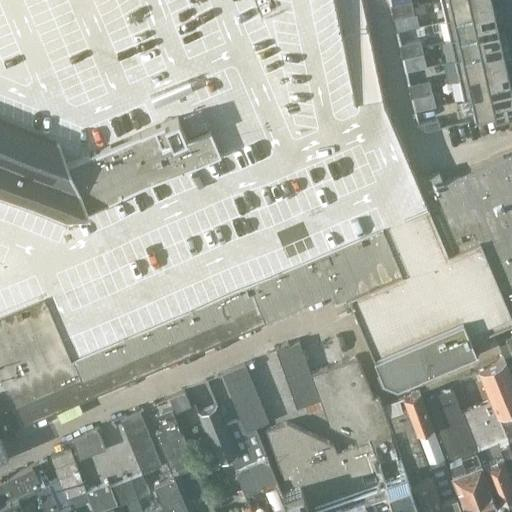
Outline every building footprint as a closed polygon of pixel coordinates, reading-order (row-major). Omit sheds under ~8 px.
[(0,0),(0,430),(263,320),(310,300),(331,291),(335,299),(347,294),(356,317),(382,377),(394,382),(396,383),(452,360),(464,355),(472,336),(478,333),(491,328),(511,318),(511,152),(485,164),(462,174),(443,182),(439,170),(416,180),(403,148),(383,104),(379,79),(371,43),(364,8),(338,13),(334,0),(0,0)] [(410,0),(405,0),(400,1),(401,8),(403,14),(413,12),(412,5),(410,0)] [(441,0),(446,19),(452,17),(493,8),(491,0),(441,0)] [(400,1),(390,3),(391,10),(393,17),(403,14),(401,8),(400,1)] [(493,8),(452,17),(456,37),(498,28),(493,8)] [(502,48),(498,28),(456,37),(461,56),(454,58),(454,59),(502,48)] [(419,39),(409,41),(410,48),(412,54),(422,52),(421,45),(419,39)] [(409,41),(399,43),(400,50),(402,56),(412,54),(410,48),(409,41)] [(454,59),(458,79),(507,68),(502,48),(454,59)] [(458,79),(463,98),(511,87),(507,68),(458,79)] [(428,78),(418,81),(421,94),(431,92),(429,85),(428,78)] [(418,81),(407,83),(409,90),(410,96),(421,94),(418,81)] [(511,109),(511,92),(511,87),(463,98),(463,99),(470,98),(474,118),(511,109)] [(436,117),(417,122),(417,123),(425,129),(439,125),(436,117)] [(503,335),(495,339),(502,356),(511,377),(511,331),(503,335)] [(275,350),(279,360),(302,351),(298,339),(288,344),(287,341),(274,347),(275,350)] [(302,351),(279,360),(283,372),(307,363),(302,351)] [(496,359),(477,366),(491,398),(496,411),(500,420),(511,450),(511,377),(502,356),(496,359)] [(367,439),(395,511),(418,511),(408,482),(406,476),(401,459),(385,416),(377,393),(373,394),(372,390),(357,357),(310,373),(311,375),(314,384),(315,387),(320,399),(327,420),(328,425),(353,436),(356,443),(367,439)] [(225,383),(249,373),(244,362),(221,372),(225,383)] [(283,372),(287,384),(311,375),(310,373),(307,363),(283,372)] [(225,383),(230,395),(253,385),(249,373),(225,383)] [(315,387),(314,384),(311,375),(287,384),(292,396),(315,387)] [(230,395),(235,406),(258,397),(253,385),(230,395)] [(453,386),(428,396),(436,426),(452,467),(451,471),(466,509),(495,497),(462,410),(453,386)] [(315,387),(292,396),(296,408),(320,399),(315,387)] [(184,389),(168,396),(174,410),(190,404),(184,389)] [(419,391),(402,398),(406,408),(444,511),(458,511),(461,511),(430,428),(433,427),(419,391)] [(239,417),(240,418),(263,408),(258,397),(235,406),(239,417)] [(491,398),(462,410),(495,497),(511,489),(511,450),(500,420),(496,411),(491,398)] [(391,401),(381,404),(401,459),(406,476),(408,482),(419,511),(444,511),(406,408),(402,409),(399,401),(398,399),(391,401)] [(224,423),(216,403),(198,410),(218,458),(228,454),(236,451),(224,423)] [(155,413),(162,429),(155,431),(159,441),(171,472),(187,511),(215,511),(182,432),(181,432),(170,407),(155,413)] [(263,408),(240,418),(244,430),(254,426),(267,420),(263,408)] [(119,419),(124,429),(143,421),(139,411),(119,419)] [(289,511),(280,489),(254,426),(244,430),(240,418),(239,417),(224,423),(236,451),(228,454),(253,511),(252,511),(289,511)] [(143,421),(124,429),(128,439),(148,432),(143,421)] [(289,511),(395,511),(367,439),(356,443),(336,450),(334,443),(287,421),(265,428),(286,487),(280,489),(289,511)] [(85,431),(86,433),(93,452),(104,447),(96,426),(85,431)] [(152,442),(148,432),(128,439),(132,450),(152,442)] [(93,452),(86,433),(71,439),(79,458),(93,452)] [(132,450),(137,461),(156,453),(152,442),(132,450)] [(53,465),(73,458),(69,448),(50,456),(53,465)] [(141,472),(161,464),(156,453),(137,461),(141,472)] [(77,468),(73,458),(53,465),(57,475),(77,468)] [(0,479),(0,511),(53,511),(59,510),(47,483),(41,485),(31,465),(0,479)] [(57,475),(61,486),(81,479),(77,468),(57,475)] [(141,472),(130,476),(133,486),(137,497),(149,492),(141,472)] [(187,511),(171,472),(164,475),(165,477),(153,481),(155,486),(162,503),(142,511),(139,511),(187,511)] [(130,476),(119,480),(127,501),(136,497),(137,497),(133,486),(130,476)] [(81,479),(61,486),(65,496),(85,489),(81,479)] [(119,480),(109,485),(117,505),(127,501),(119,480)] [(108,481),(96,485),(105,508),(111,506),(112,507),(117,505),(109,485),(108,481)] [(96,485),(85,490),(89,500),(93,511),(105,508),(96,485)] [(85,489),(65,496),(69,507),(89,500),(85,490),(85,489)] [(69,507),(59,510),(53,511),(93,511),(89,500),(69,507)]
